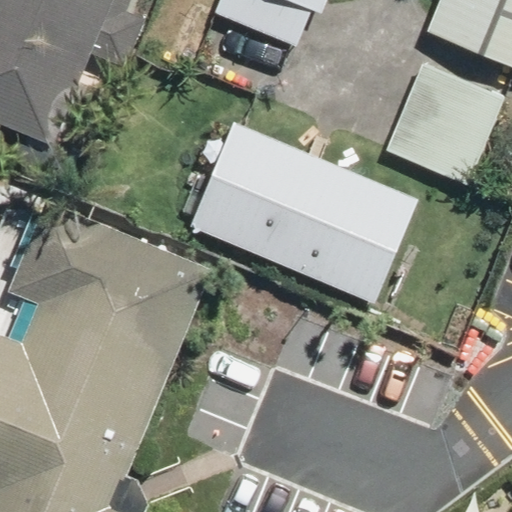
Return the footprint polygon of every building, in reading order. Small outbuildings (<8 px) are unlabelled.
[(0,0),(0,97),(73,128),(127,0),(0,0)] [(220,0),(220,3),(306,39),(322,0),(325,0),(334,4),(335,0),(220,0)] [(511,0),(442,0),(429,31),(511,64),(511,0)] [(506,97),(420,62),(384,150),(469,185),(506,97)] [(416,199),(235,125),(192,228),(373,302),(416,199)] [(0,511),(128,511),(114,506),(202,271),(50,205),(0,329),(0,511)]
